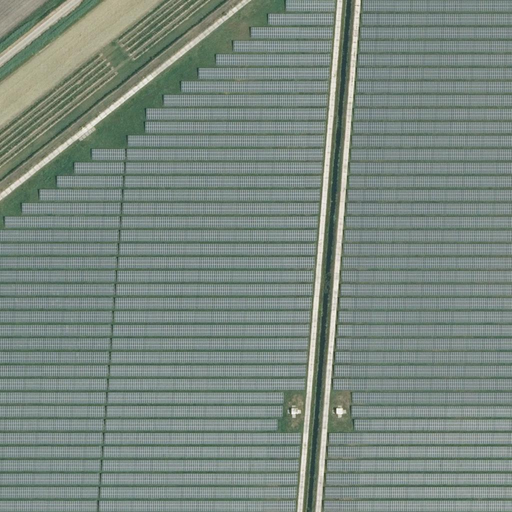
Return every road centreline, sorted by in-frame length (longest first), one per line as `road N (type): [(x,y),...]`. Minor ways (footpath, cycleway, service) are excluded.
road 1 (track): [(318,511),(358,0),(340,0),(300,511)]
road 2 (track): [(251,0),(0,199)]
